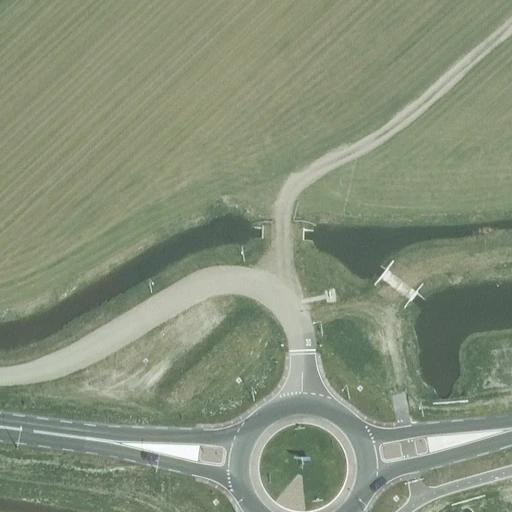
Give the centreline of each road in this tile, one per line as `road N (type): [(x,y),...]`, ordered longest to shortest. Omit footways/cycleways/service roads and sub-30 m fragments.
road 1 (unclassified): [(305,401),(293,320),(270,294),(231,276),(200,284),(51,365),(0,379)]
road 2 (primary): [(242,436),(98,441)]
road 3 (primary): [(98,441),(235,473)]
road 4 (primary): [(491,433),(422,429),(359,438)]
road 5 (primary): [(365,472),(491,433)]
